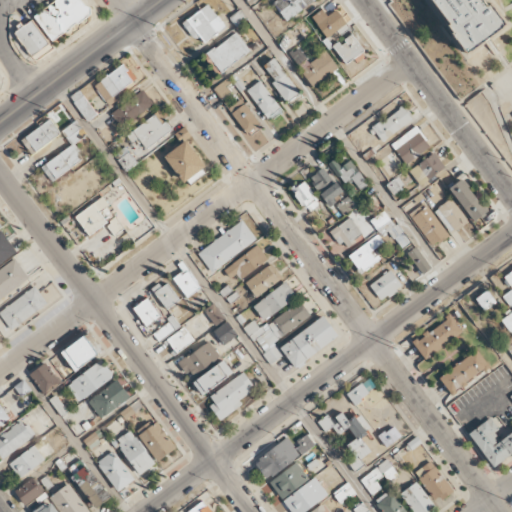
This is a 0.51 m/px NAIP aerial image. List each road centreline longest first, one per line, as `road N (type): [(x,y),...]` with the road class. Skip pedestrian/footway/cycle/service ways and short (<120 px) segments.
road 1 (residential): [(499,511),(116,0)]
road 2 (residential): [(0,374),(411,62)]
road 3 (residential): [(214,461),(511,235)]
road 4 (residential): [(0,174),(214,461)]
road 5 (residential): [(511,196),(365,0)]
road 6 (secondary): [(162,0),(0,123)]
